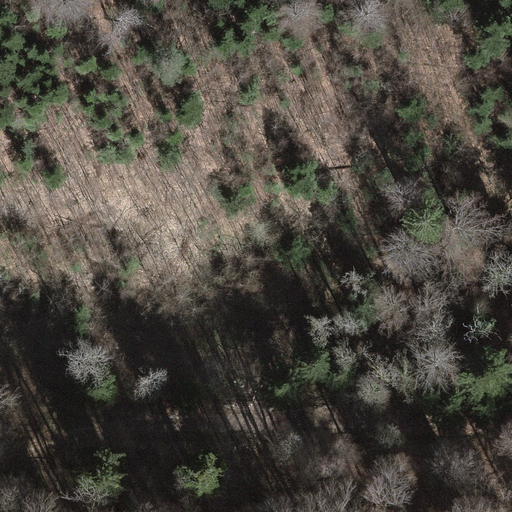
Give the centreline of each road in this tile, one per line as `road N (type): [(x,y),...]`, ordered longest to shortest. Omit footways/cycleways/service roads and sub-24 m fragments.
road 1 (track): [(511,413),(449,427),(377,418),(109,429),(0,451)]
road 2 (track): [(0,373),(109,429)]
